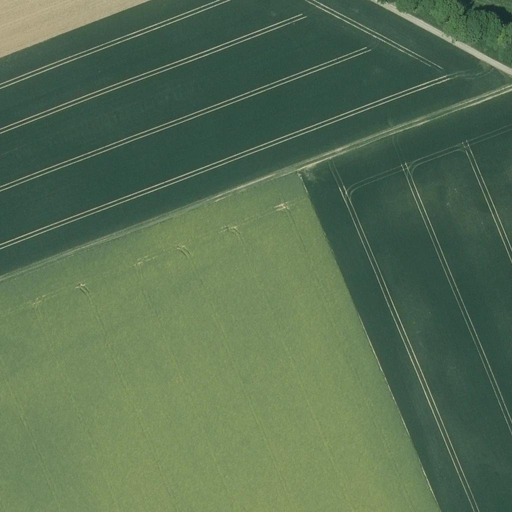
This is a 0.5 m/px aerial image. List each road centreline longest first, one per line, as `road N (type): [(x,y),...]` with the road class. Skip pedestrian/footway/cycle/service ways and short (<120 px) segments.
road 1 (track): [(511,85),(0,281)]
road 2 (track): [(375,0),(511,70)]
